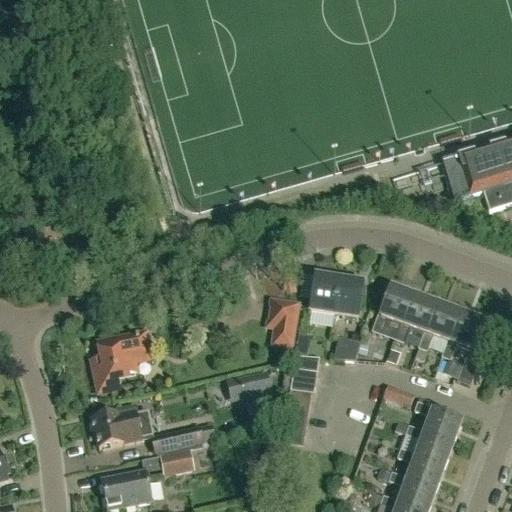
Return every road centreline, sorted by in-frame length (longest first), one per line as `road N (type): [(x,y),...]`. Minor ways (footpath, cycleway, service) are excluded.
road 1 (residential): [(7,326),(329,236),(411,245),(511,283)]
road 2 (residential): [(511,419),(390,374),(343,378),(327,441)]
road 3 (residential): [(55,511),(42,412),(7,326)]
